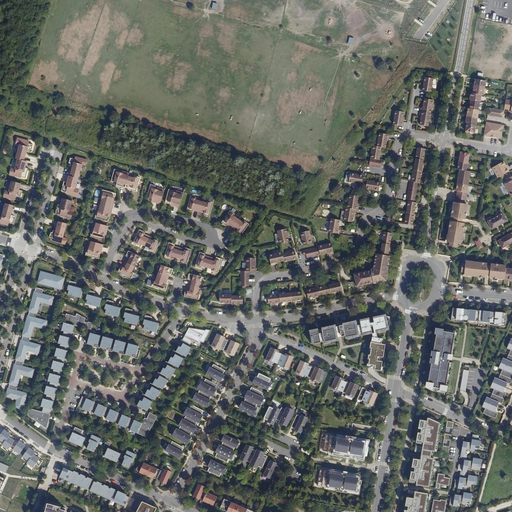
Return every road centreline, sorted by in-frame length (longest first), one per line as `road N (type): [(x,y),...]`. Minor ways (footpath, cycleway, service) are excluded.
road 1 (residential): [(256,318),(264,278),(337,264),(356,250),(364,220),(385,203),(398,142),(413,134),(445,139)]
road 2 (residential): [(33,250),(59,151),(47,147),(20,245)]
road 3 (residential): [(134,216),(203,243),(212,238),(209,227),(127,212)]
road 4 (residential): [(215,418),(293,450),(220,410)]
road 5 (residential): [(403,293),(256,318)]
road 6 (residential): [(445,139),(471,0)]
road 7 (residential): [(53,448),(173,503)]
road 8 (residential): [(0,374),(33,250)]
road 9 (residential): [(426,261),(445,139)]
road 10 (tertiary): [(395,390),(374,511)]
